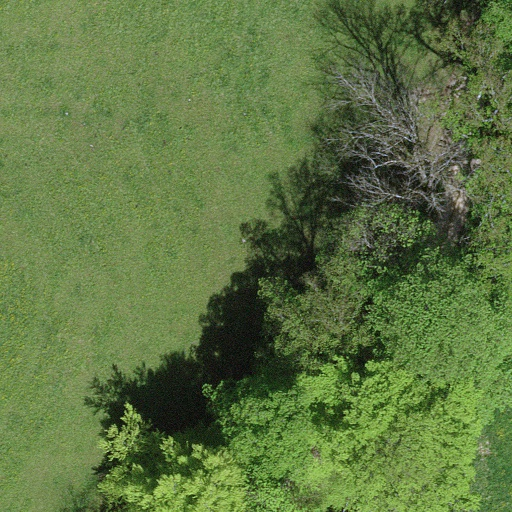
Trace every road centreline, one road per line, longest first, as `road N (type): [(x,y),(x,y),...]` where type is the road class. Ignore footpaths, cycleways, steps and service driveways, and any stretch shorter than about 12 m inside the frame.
road 1 (track): [(230,511),(362,349),(511,27)]
road 2 (track): [(362,349),(391,391),(396,478),(389,511)]
